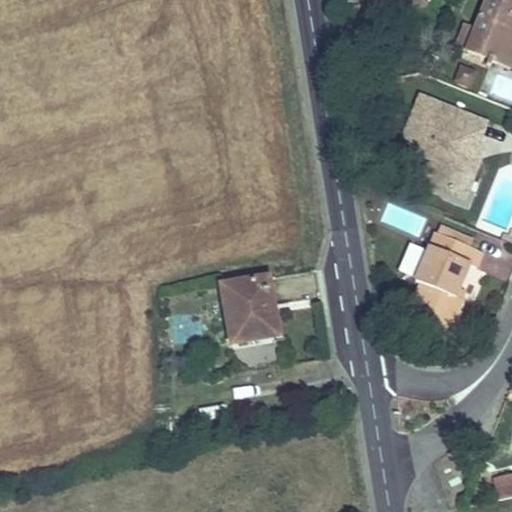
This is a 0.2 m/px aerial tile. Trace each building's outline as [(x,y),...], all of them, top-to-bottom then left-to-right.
[(511,0),(487,0),(476,30),(467,54),(508,72),(511,62),(511,0)] [(455,49),(467,54),(476,30),(464,26),(455,49)] [(436,59),(429,56),(426,65),(432,68),(436,59)] [(459,177),(465,173),(473,176),(480,158),(472,155),(485,124),(420,97),(397,154),(428,166),(424,175),(428,184),(447,192),(455,187),(459,177)] [(447,192),(464,198),(473,176),(465,173),(459,177),(455,187),(447,192)] [(420,233),(426,216),(391,205),(386,222),(420,233)] [(500,242),(511,247),(511,232),(508,238),(503,236),(500,242)] [(467,268),(474,271),(481,255),(435,234),(414,282),(420,285),(406,317),(446,334),(460,302),(453,299),(467,268)] [(270,280),(223,288),(234,346),(280,337),(270,280)] [(277,363),(277,345),(248,344),(247,362),(277,363)] [(506,502),(511,501),(511,481),(502,484),(506,502)] [(496,485),(500,504),(506,502),(502,484),(496,485)]
